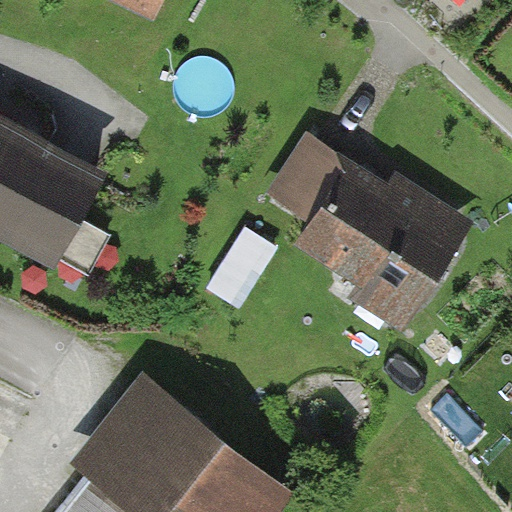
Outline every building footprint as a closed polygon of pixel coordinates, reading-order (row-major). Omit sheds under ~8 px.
[(122,0),(166,20),(175,0),(122,0)] [(96,190),(0,137),(0,233),(55,264),(96,190)] [(487,242),(319,148),(290,198),(332,222),(321,241),(381,274),(365,302),(432,340),(487,242)] [(248,303),(283,241),(251,223),(216,285),(248,303)] [(85,467),(140,511),(276,511),(282,505),(144,394),(85,467)]
